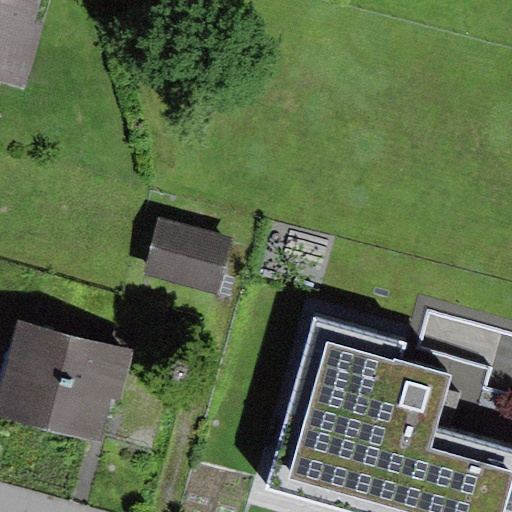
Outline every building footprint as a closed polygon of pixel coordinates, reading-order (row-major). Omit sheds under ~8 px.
[(42,0),(0,0),(0,85),(24,92),(44,27),(35,24),(42,0)] [(238,242),(157,220),(142,273),(224,295),(238,242)] [(413,349),(315,320),(265,492),(332,511),(511,511),(511,462),(430,439),(446,383),(406,371),(413,349)] [(132,355),(22,328),(16,352),(2,412),(0,417),(102,441),(112,402),(120,404),(132,355)] [(16,352),(0,347),(0,411),(2,412),(16,352)]
